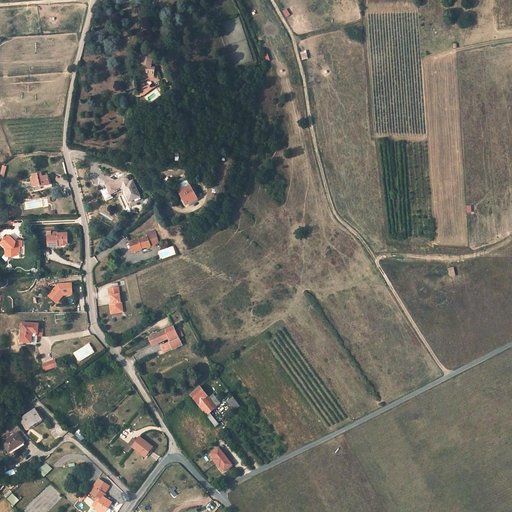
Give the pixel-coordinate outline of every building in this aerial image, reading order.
[(302,60),(308,59),(306,50),(300,52),(302,60)] [(146,66),(145,72),(153,73),(154,64),(150,64),(151,53),(142,52),(142,55),(148,56),(147,66),(146,66)] [(140,71),(143,71),(146,66),(147,66),(148,56),(142,55),(140,71)] [(152,89),(148,83),(137,90),(141,96),(152,89)] [(42,188),(51,186),(49,178),(45,179),(44,175),(35,176),(36,180),(33,181),(35,188),(42,187),(42,188)] [(119,194),(117,189),(124,186),(126,190),(133,202),(138,200),(139,202),(144,199),(143,197),(140,191),(139,192),(134,182),(131,184),(128,177),(108,187),(109,190),(103,193),(108,202),(114,200),(113,197),(119,194)] [(196,194),(187,178),(176,184),(187,202),(195,197),(196,194)] [(148,237),(151,246),(159,243),(155,230),(146,232),(148,237)] [(58,234),(47,234),(47,248),(57,248),(57,246),(68,246),(68,235),(58,235),(58,234)] [(142,248),(151,246),(148,237),(139,240),(139,239),(129,242),(132,250),(142,247),(142,248)] [(5,263),(2,265),(8,268),(8,265),(14,264),(13,262),(19,261),(19,255),(22,254),(21,248),(17,248),(15,250),(6,245),(1,254),(6,257),(5,263)] [(58,286),(50,294),(58,301),(63,296),(72,296),(72,285),(58,286)] [(110,304),(111,314),(123,312),(122,302),(121,302),(119,287),(109,289),(110,296),(111,296),(112,299),(113,298),(114,303),(113,304),(110,304)] [(50,294),(48,297),(55,304),(58,301),(50,294)] [(18,339),(34,340),(34,333),(35,326),(35,322),(20,321),(18,339)] [(171,347),(163,350),(165,355),(174,352),(175,353),(184,349),(173,323),(163,327),(165,334),(162,335),(150,340),(151,342),(153,348),(169,342),(171,347)] [(73,352),(77,361),(94,353),(90,344),(73,352)] [(42,370),(53,366),(50,359),(39,362),(42,370)] [(27,393),(28,396),(30,398),(29,398),(31,402),(38,397),(33,389),(27,393)] [(210,416),(216,411),(209,401),(201,391),(190,400),(206,420),(210,416)] [(222,406),(215,397),(209,401),(216,411),(222,406)] [(228,407),(234,416),(241,411),(235,402),(228,407)] [(39,419),(32,409),(19,419),(25,426),(31,421),(32,423),(39,419)] [(219,427),(210,416),(206,420),(215,431),(219,427)] [(74,434),(81,441),(86,436),(78,429),(74,434)] [(18,433),(24,442),(30,439),(22,430),(18,433)] [(24,442),(18,433),(3,443),(9,452),(24,442)] [(141,437),(137,442),(133,447),(145,457),(153,447),(141,437)] [(133,439),(129,444),(133,447),(137,442),(133,439)] [(216,468),(228,458),(225,454),(224,455),(222,456),(218,452),(211,458),(214,463),(213,464),(216,468)] [(232,469),(228,464),(230,463),(231,462),(228,458),(216,468),(219,472),(221,470),(224,475),(232,469)] [(38,468),(45,475),(51,469),(46,463),(43,467),(41,465),(38,468)] [(98,497),(102,499),(96,508),(100,511),(110,511),(111,511),(111,510),(108,508),(112,503),(106,499),(107,497),(106,494),(105,494),(110,486),(99,479),(91,492),(91,493),(96,497),(97,496),(98,497)] [(174,498),(179,493),(173,487),(168,492),(174,498)] [(9,490),(4,494),(6,498),(12,493),(9,490)] [(7,499),(14,506),(19,500),(12,493),(7,499)] [(96,508),(102,499),(98,497),(92,506),(96,508)]
